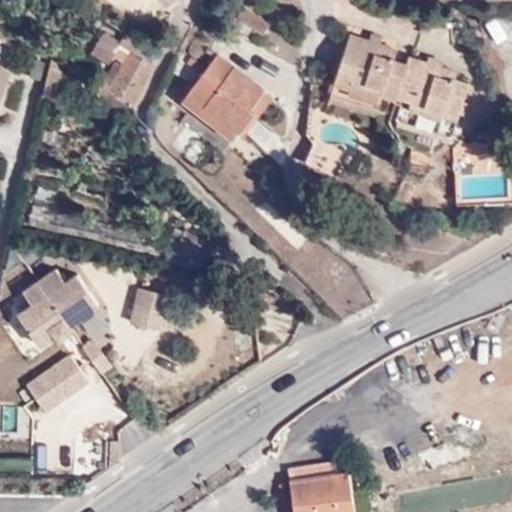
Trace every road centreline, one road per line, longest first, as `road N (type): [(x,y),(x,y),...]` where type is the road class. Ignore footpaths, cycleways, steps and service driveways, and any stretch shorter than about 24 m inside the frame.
road 1 (residential): [(310,0),(316,5),(293,204),(415,319)]
road 2 (secondary): [(108,511),(336,359),(415,319)]
